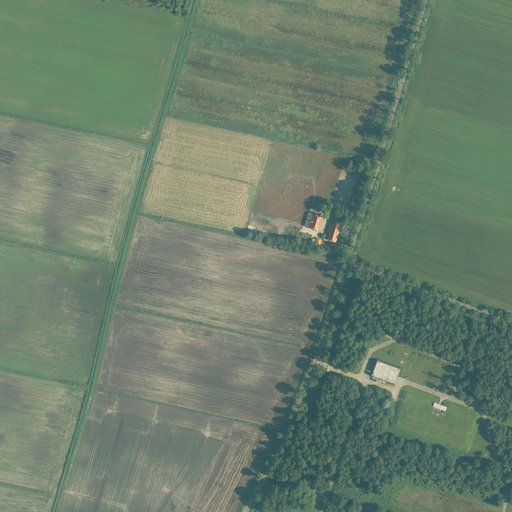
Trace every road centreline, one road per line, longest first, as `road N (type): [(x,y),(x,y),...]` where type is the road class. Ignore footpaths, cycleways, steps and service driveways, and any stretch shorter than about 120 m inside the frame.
road 1 (unclassified): [(344,266),(425,0)]
road 2 (unclassified): [(246,511),(310,374),(344,266)]
road 3 (unclassified): [(511,324),(344,266)]
